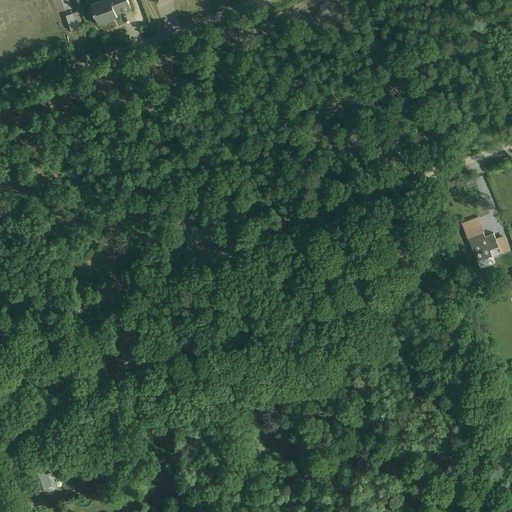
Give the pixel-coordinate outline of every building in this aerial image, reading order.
[(92,0),(101,22),(135,10),(131,0),(92,0)] [(77,30),(76,22),(81,22),(79,12),(66,14),(68,31),(77,30)] [(461,127),(478,122),(473,108),(456,113),(461,127)] [(478,261),(502,252),(495,232),(485,236),(478,217),(464,222),(478,261)] [(367,286),(384,278),(378,263),(360,271),(367,286)] [(254,327),(265,323),(260,311),(249,315),(254,327)] [(122,372),(150,365),(145,348),(118,356),(122,372)] [(52,388),(66,382),(57,359),(43,364),(46,372),(52,388)] [(52,388),(46,372),(31,378),(37,394),(52,388)] [(197,405),(208,401),(203,388),(192,391),(197,405)] [(35,492),(56,484),(42,449),(21,456),(35,492)]
